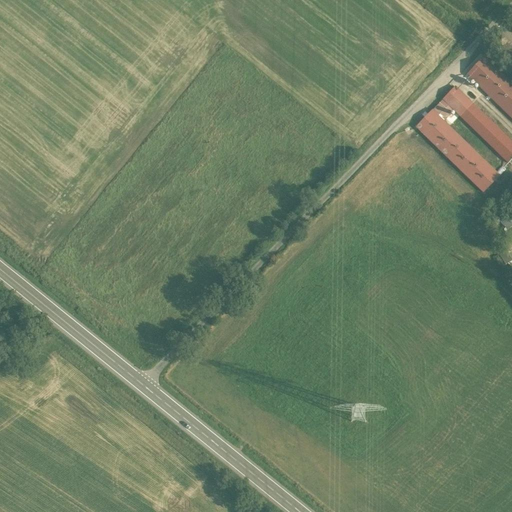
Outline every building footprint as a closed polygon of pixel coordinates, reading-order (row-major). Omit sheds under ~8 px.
[(511,84),(484,57),(467,75),(511,118),(511,84)] [(511,163),(511,143),(455,88),(443,99),(444,100),(449,105),(449,106),(510,165),(511,163)] [(444,100),(432,111),(438,117),(449,105),(444,100)] [(438,117),(432,111),(416,127),(483,193),(499,176),(438,117)] [(505,228),(511,225),(511,219),(503,222),(505,228)] [(508,271),(511,268),(511,253),(509,247),(499,252),(508,271)]
